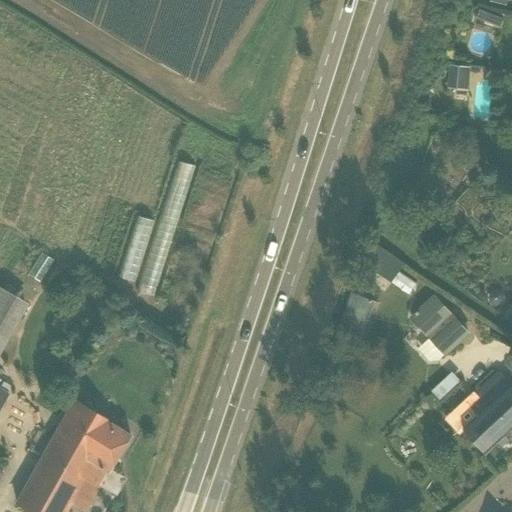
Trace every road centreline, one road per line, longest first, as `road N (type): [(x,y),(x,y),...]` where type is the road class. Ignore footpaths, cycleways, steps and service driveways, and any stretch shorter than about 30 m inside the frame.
road 1 (primary): [(209,511),(381,0)]
road 2 (primary): [(345,0),(180,511)]
road 3 (track): [(289,0),(270,60),(220,109),(189,107),(14,0)]
